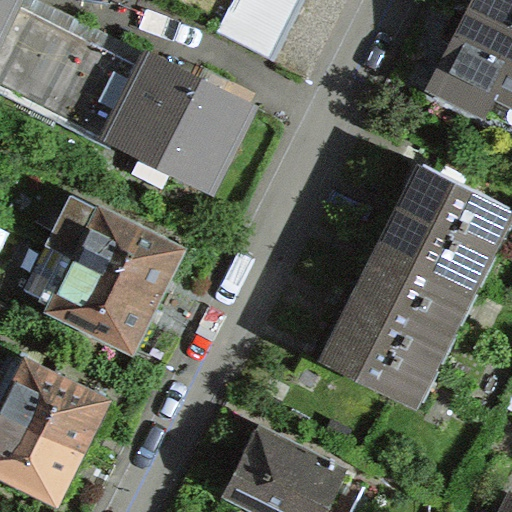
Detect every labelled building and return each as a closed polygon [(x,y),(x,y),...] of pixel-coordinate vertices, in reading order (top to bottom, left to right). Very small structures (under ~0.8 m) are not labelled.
[(19,0),(0,0),(0,39),(18,4),(19,0)] [(300,0),(240,0),(226,31),(275,54),(300,0)] [(511,0),(471,0),(435,76),(488,102),(498,82),(511,89),(511,0)] [(0,71),(214,181),(259,94),(147,38),(134,63),(18,4),(0,39),(0,71)] [(511,224),(511,208),(420,162),(320,360),(419,409),(511,224)] [(188,241),(75,184),(50,234),(164,290),(188,241)] [(164,290),(50,234),(25,283),(139,340),(164,290)] [(115,393),(2,336),(0,339),(0,396),(90,442),(115,393)] [(90,442),(0,396),(0,459),(65,492),(90,442)] [(326,511),(350,465),(263,422),(230,487),(280,511),(326,511)] [(511,511),(511,489),(500,511),(511,511)]
